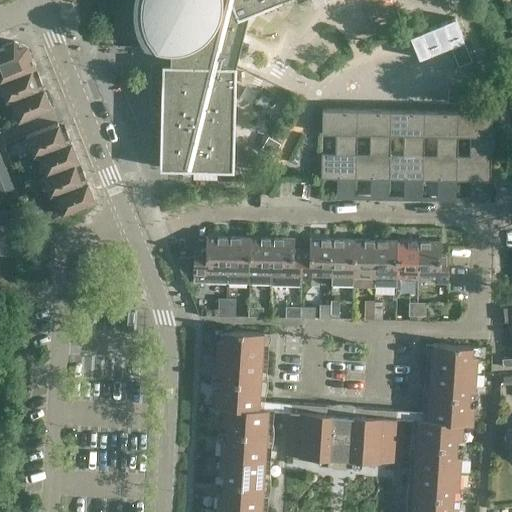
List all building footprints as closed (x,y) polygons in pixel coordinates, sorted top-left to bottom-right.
[(162,0),(161,2),(159,9),(157,16),(156,23),(156,30),(157,37),(159,44),(161,51),(172,51),(172,57),(172,64),(164,64),(163,116),(162,168),(184,168),(183,171),(191,173),(193,169),(195,169),(234,169),(237,66),(229,66),(233,51),(238,30),(241,17),(272,4),(282,0),(162,0)] [(455,17),(410,36),(413,42),(420,58),(464,40),(455,17)] [(0,80),(9,103),(14,101),(22,121),(53,108),(29,47),(15,41),(0,47),(0,80)] [(472,61),(465,43),(451,48),(459,66),(472,61)] [(462,102),(463,88),(448,87),(448,102),(462,102)] [(321,176),(321,178),(356,178),(357,109),(322,108),(321,176)] [(389,179),(390,143),(390,109),(357,109),(356,178),(389,179)] [(423,180),(423,144),(424,110),(390,109),(390,143),(389,179),(423,180)] [(456,180),(457,144),(458,110),(424,110),(423,144),(423,180),(456,180)] [(457,144),(456,180),(491,181),(492,111),(458,110),(457,144)] [(59,123),(27,136),(36,157),(41,155),(48,174),(44,176),(52,197),(57,195),(65,215),(97,202),(66,125),(61,127),(59,123)] [(0,194),(15,188),(0,151),(0,194)] [(0,233),(20,234),(22,213),(0,211),(0,233)] [(228,272),(229,236),(207,236),(207,248),(195,247),(194,282),(228,283),(228,272)] [(229,236),(228,272),(228,283),(250,283),(250,237),(229,236)] [(250,237),(250,283),(272,283),(273,237),(250,237)] [(301,285),(301,278),(302,250),(295,250),(295,238),(273,237),(272,283),(272,284),(301,285)] [(310,274),(319,275),(332,275),(333,239),(311,238),(311,250),(302,250),(301,278),(310,278),(310,274)] [(333,239),(332,275),(354,275),(355,239),(333,239)] [(355,239),(354,275),(375,276),(376,240),(355,239)] [(376,240),(375,276),(375,286),(397,286),(397,276),(398,240),(376,240)] [(398,240),(397,276),(397,286),(418,287),(418,277),(419,241),(398,240)] [(437,282),(448,282),(449,282),(450,253),(442,253),(442,241),(419,241),(418,277),(437,277),(437,282)] [(101,303),(102,291),(90,290),(89,302),(101,303)] [(227,311),(228,298),(220,298),(219,311),(227,311)] [(228,298),(227,311),(236,312),(237,298),(228,298)] [(332,300),(331,314),(340,314),(340,300),(332,300)] [(375,315),(375,301),(367,301),(366,315),(375,315)] [(375,301),(375,315),(383,315),(384,301),(375,301)] [(417,316),(418,302),(410,302),(409,316),(417,316)] [(418,302),(417,316),(426,316),(427,302),(418,302)] [(286,306),(285,316),(300,316),(300,307),(286,306)] [(250,316),(264,317),(264,307),(250,307),(250,316)] [(301,317),(315,318),(315,307),(301,307),(301,317)] [(225,331),(225,338),(220,338),(218,372),(222,373),(221,389),(217,388),(215,406),(225,407),(224,424),(229,424),(228,440),(223,440),(221,474),(226,474),(224,490),(220,490),(218,511),(263,511),(264,496),(261,496),(263,473),(266,473),(267,446),(264,446),(266,423),(269,423),(270,406),(260,405),(261,395),(258,394),(260,372),(262,372),(264,344),(262,344),(262,333),(265,333),(265,332),(220,329),(220,330),(225,331)] [(414,506),(413,511),(457,511),(458,506),(453,505),(455,489),(459,489),(462,455),(457,455),(458,439),(463,439),(464,423),(473,423),(475,405),(470,405),(471,389),(476,389),(478,355),(473,355),(474,347),(478,347),(478,346),(434,343),(434,344),(436,345),(436,356),(433,355),(431,383),(434,383),(432,406),(430,406),(429,416),(419,416),(418,433),(421,433),(420,456),(417,456),(415,483),(418,483),(416,506),(414,506)] [(511,357),(502,358),(503,366),(511,365),(511,357)] [(504,385),(511,384),(511,374),(503,376),(504,385)] [(288,455),(319,457),(329,457),(328,465),(354,467),(354,459),(395,461),(398,409),(357,406),(357,411),(333,409),(333,405),(292,402),(288,455)]
